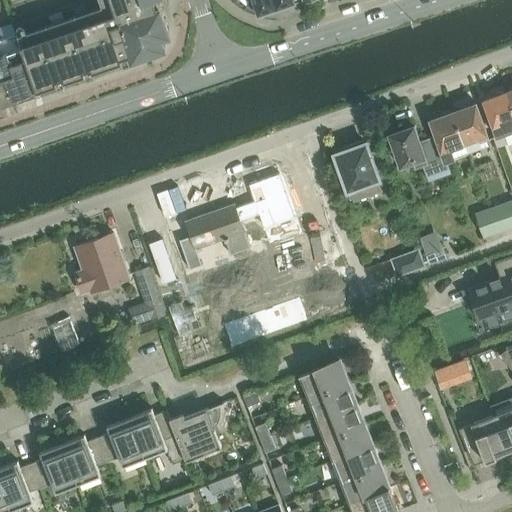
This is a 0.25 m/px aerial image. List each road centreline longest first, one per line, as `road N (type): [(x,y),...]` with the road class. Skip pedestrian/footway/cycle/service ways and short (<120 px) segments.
road 1 (residential): [(0,234),(511,49)]
road 2 (tertiary): [(0,146),(223,66)]
road 3 (tertiary): [(223,66),(425,0)]
road 4 (residential): [(379,326),(448,511)]
road 5 (residential): [(0,422),(154,363)]
